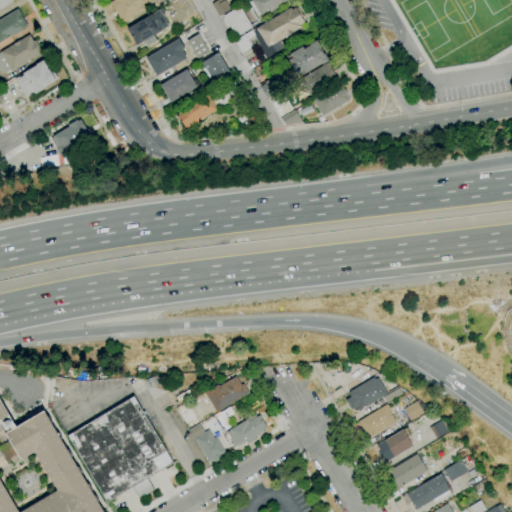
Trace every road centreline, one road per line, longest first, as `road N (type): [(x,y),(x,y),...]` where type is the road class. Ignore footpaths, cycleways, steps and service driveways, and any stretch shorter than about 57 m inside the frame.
road 1 (motorway): [(0,342),(318,322),(375,333),(439,368)]
road 2 (motorway): [(0,310),(370,255)]
road 3 (residential): [(511,106),(341,137),(158,151)]
road 4 (motorway): [(323,206),(0,254)]
road 5 (motorway): [(511,159),(367,180),(323,206)]
road 6 (motorway): [(511,183),(323,206)]
road 7 (residential): [(158,151),(137,132),(58,0)]
road 8 (residential): [(171,511),(313,427)]
road 9 (residential): [(282,373),(361,511)]
road 10 (motorway): [(370,255),(506,238)]
road 11 (residential): [(0,142),(106,79)]
